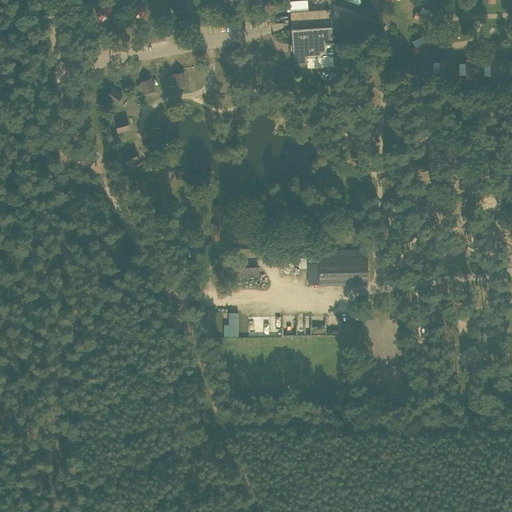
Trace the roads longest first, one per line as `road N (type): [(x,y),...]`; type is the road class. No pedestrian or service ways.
road 1 (unclassified): [(170,294),(94,168),(66,150),(46,0)]
road 2 (track): [(511,427),(221,423)]
road 3 (track): [(221,423),(170,294)]
